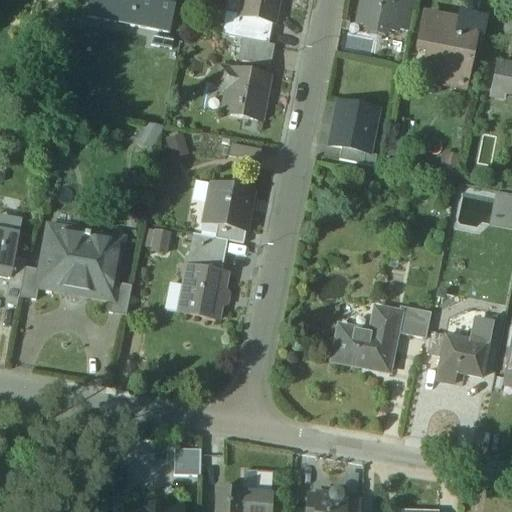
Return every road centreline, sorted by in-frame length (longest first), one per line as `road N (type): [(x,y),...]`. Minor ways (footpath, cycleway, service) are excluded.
road 1 (residential): [(242,431),(328,0)]
road 2 (residential): [(511,478),(242,431)]
road 3 (residential): [(242,431),(0,391)]
